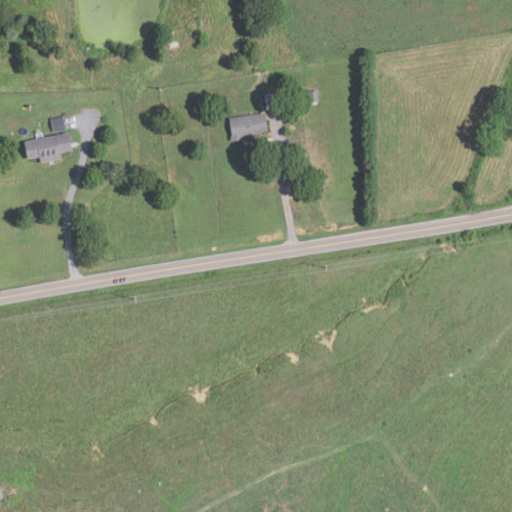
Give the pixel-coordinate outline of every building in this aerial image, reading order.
[(322,100),(312,102),(310,91),(320,90),(322,100)] [(268,110),(265,95),(278,92),(281,107),(268,110)] [(233,142),(229,118),(265,113),(268,131),(262,132),(262,134),(254,135),(255,138),(233,142)] [(68,129),(55,131),(52,118),(65,116),(68,129)] [(66,158),(45,163),(44,157),(31,160),(27,142),(72,133),(76,149),(64,152),(66,158)]
